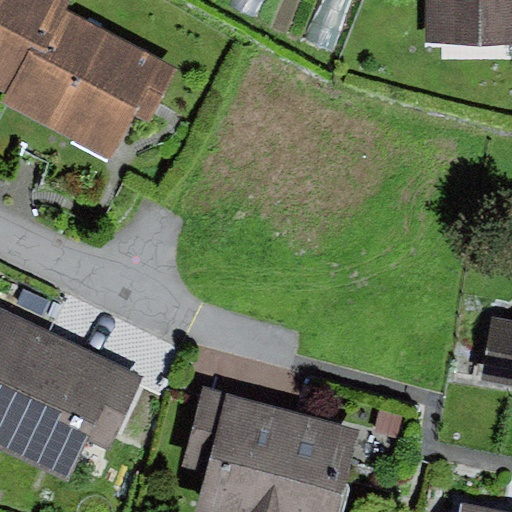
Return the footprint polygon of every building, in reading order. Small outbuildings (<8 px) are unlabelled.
[(0,0),(0,83),(15,92),(64,3),(65,0),(0,0)] [(511,0),(428,0),(429,45),(511,43),(511,0)] [(105,23),(64,3),(15,92),(11,101),(122,160),(144,106),(158,112),(182,61),(105,23)] [(142,364),(5,303),(0,314),(0,412),(75,446),(86,420),(111,431),(142,364)] [(511,314),(503,312),(492,373),(511,376),(511,314)] [(337,511),(361,420),(217,384),(202,446),(227,452),(216,494),(289,511),(337,511)] [(511,511),(511,508),(468,501),(465,511),(511,511)]
